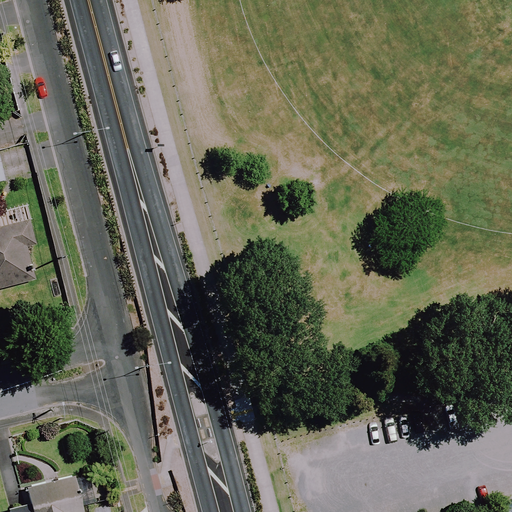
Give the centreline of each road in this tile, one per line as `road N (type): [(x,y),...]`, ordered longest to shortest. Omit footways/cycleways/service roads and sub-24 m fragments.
road 1 (primary): [(229,511),(94,0)]
road 2 (residential): [(117,360),(30,0)]
road 3 (residential): [(160,511),(117,360)]
road 4 (residential): [(0,392),(117,360)]
